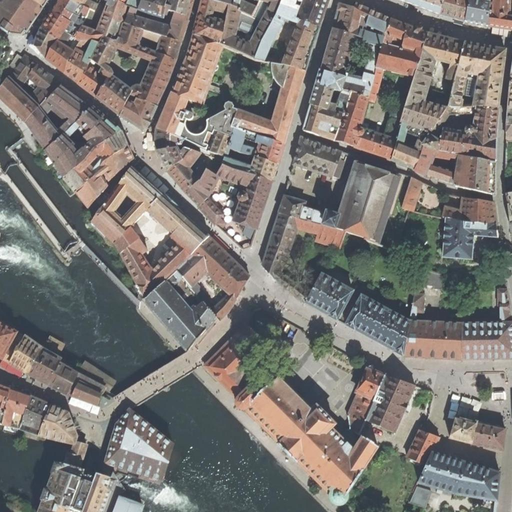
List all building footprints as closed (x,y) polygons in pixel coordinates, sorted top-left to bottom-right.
[(25,32),(27,33),(44,8),(31,0),(3,0),(0,5),(0,28),(4,32),(10,36),(11,35),(22,36),(25,32)] [(59,0),(57,4),(52,12),(71,22),(82,27),(88,15),(90,10),(80,4),(71,0),(59,0)] [(87,0),(71,0),(80,4),(90,10),(95,12),(98,5),(87,0)] [(95,12),(90,10),(88,15),(82,27),(83,27),(76,39),(80,42),(81,41),(95,42),(96,41),(100,44),(104,37),(117,43),(123,24),(125,23),(129,7),(127,6),(115,0),(102,0),(109,2),(105,12),(101,13),(101,14),(103,17),(96,33),(87,29),(95,12)] [(129,0),(127,6),(129,7),(139,11),(142,2),(135,0),(129,0)] [(142,0),(142,2),(139,11),(149,15),(164,19),(164,18),(167,19),(169,11),(175,13),(189,18),(194,0),(142,0)] [(227,4),(226,5),(214,1),(213,0),(202,0),(201,5),(196,26),(194,34),(223,46),(256,60),(264,40),(267,33),(277,14),(278,15),(283,0),(260,0),(259,3),(252,17),(239,11),(239,10),(233,7),(227,4)] [(252,17),(259,3),(260,0),(235,0),(233,7),(239,10),(239,11),(252,17)] [(283,0),(278,15),(277,14),(267,33),(264,40),(256,60),(255,61),(264,62),(271,47),(285,19),(296,23),(303,0),(283,0)] [(300,20),(319,28),(325,15),(329,0),(303,0),(296,23),(299,24),(300,20)] [(418,7),(440,15),(443,0),(399,0),(400,0),(418,7)] [(443,0),(440,15),(454,19),(465,22),(468,0),(443,0)] [(468,0),(465,22),(477,24),(488,27),(490,0),(468,0)] [(503,29),(511,30),(511,16),(510,16),(509,0),(490,0),(488,27),(503,29)] [(390,20),(371,12),(356,5),(354,9),(340,4),(333,29),(361,38),(360,42),(382,48),(390,20)] [(149,15),(139,11),(129,7),(125,23),(123,24),(144,32),(181,43),(189,18),(175,13),(171,28),(147,21),(149,15)] [(48,19),(42,28),(60,38),(64,32),(71,22),(52,12),(48,19)] [(316,36),(319,28),(300,20),(299,24),(283,65),(305,72),(310,52),(316,36)] [(409,27),(390,20),(382,48),(383,48),(376,70),(369,94),(368,99),(363,97),(350,94),(344,116),(343,115),(339,127),(334,141),(354,148),(391,161),(397,142),(402,122),(410,93),(402,90),(398,93),(385,137),(359,128),(368,101),(374,103),(384,68),(415,77),(428,34),(422,32),(409,27)] [(82,27),(71,22),(64,32),(76,39),(83,27),(82,27)] [(92,61),(103,69),(99,74),(107,79),(97,98),(109,107),(121,116),(131,95),(136,97),(136,98),(157,106),(169,80),(177,60),(180,49),(181,43),(144,32),(123,24),(117,43),(104,37),(100,44),(92,61)] [(41,52),(47,59),(60,38),(42,28),(35,44),(41,52)] [(360,42),(361,38),(333,29),(326,53),(321,71),(346,78),(342,91),(351,93),(350,94),(363,97),(365,92),(369,94),(376,70),(383,48),(382,48),(360,42)] [(57,67),(65,73),(75,52),(80,42),(76,39),(64,32),(60,38),(47,59),(57,67)] [(172,94),(157,129),(174,137),(206,151),(214,131),(232,139),(233,130),(246,133),(263,138),(285,144),(289,125),(305,72),(283,65),(271,63),(271,68),(272,72),(273,75),(274,78),(276,81),(277,83),(279,85),(282,87),(270,126),(243,116),(244,113),(232,109),(233,107),(232,104),(228,103),(225,104),(224,108),(226,111),(206,121),(207,123),(207,126),(206,128),(205,131),(203,133),(201,134),(198,135),(196,136),(194,136),(192,135),(189,133),(187,132),(186,130),(185,128),(185,126),(185,123),(185,120),(187,121),(189,121),(191,120),(192,119),(193,117),(192,116),(192,114),(190,113),(184,110),(188,100),(203,105),(214,72),(217,70),(218,67),(217,63),(223,46),(194,34),(187,56),(172,94)] [(432,77),(431,76),(436,61),(450,65),(446,80),(454,82),(456,73),(457,73),(464,43),(448,39),(428,34),(415,77),(410,93),(402,122),(397,142),(391,161),(414,170),(423,146),(423,145),(429,136),(447,108),(424,102),(432,77)] [(81,41),(80,42),(75,52),(65,73),(71,78),(78,84),(88,66),(91,60),(92,61),(100,44),(96,41),(95,42),(81,41)] [(485,47),(464,43),(457,73),(456,73),(454,82),(449,108),(453,109),(460,108),(466,74),(473,75),(472,81),(469,80),(466,96),(475,97),(473,108),(477,107),(498,109),(502,77),(505,51),(485,47)] [(26,56),(13,74),(9,80),(8,79),(0,90),(0,98),(27,124),(40,109),(62,85),(51,76),(50,77),(26,56)] [(87,91),(97,98),(107,79),(99,74),(88,66),(78,84),(87,91)] [(342,91),(346,78),(321,71),(316,88),(311,105),(328,111),(343,115),(344,116),(350,94),(351,93),(342,91)] [(77,96),(62,85),(40,109),(27,124),(46,151),(64,136),(80,119),(92,107),(86,103),(85,103),(77,96)] [(133,125),(145,132),(153,116),(157,106),(136,98),(136,97),(131,95),(121,116),(133,125)] [(343,115),(328,111),(311,105),(307,118),(303,131),(334,141),(339,127),(343,115)] [(46,151),(55,165),(74,147),(67,141),(79,129),(86,137),(106,119),(99,114),(92,107),(80,119),(64,136),(46,151)] [(480,161),(495,163),(495,137),(495,133),(498,109),(477,107),(473,108),(460,108),(453,109),(449,108),(447,107),(447,108),(429,136),(423,145),(423,146),(437,153),(458,156),(478,160),(480,161)] [(55,165),(64,179),(90,158),(95,150),(121,132),(120,130),(113,125),(106,119),(86,137),(93,144),(87,149),(85,145),(81,141),(74,147),(55,165)] [(157,143),(157,151),(176,148),(182,148),(185,148),(191,150),(223,161),(224,158),(206,151),(174,137),(157,129),(157,130),(157,139),(157,143)] [(278,166),(281,156),(281,155),(285,144),(263,138),(246,133),(233,130),(232,139),(228,148),(230,149),(240,153),(255,157),(278,166)] [(274,179),(278,166),(255,157),(252,167),(227,158),(230,149),(228,148),(232,139),(214,131),(206,151),(224,158),(223,161),(222,166),(223,166),(236,171),(250,175),(272,183),(274,179)] [(125,140),(121,132),(95,150),(90,158),(64,179),(76,193),(88,184),(98,175),(100,169),(103,164),(128,147),(125,140)] [(298,152),(294,165),(333,178),(335,172),(338,173),(345,154),(302,138),(298,152)] [(449,183),(451,185),(474,191),(494,195),(494,175),(495,163),(480,161),(478,160),(458,156),(437,153),(423,146),(414,170),(433,179),(440,182),(449,183)] [(100,169),(98,175),(88,184),(76,193),(88,209),(112,183),(111,182),(113,177),(132,159),(130,153),(128,147),(103,164),(100,169)] [(162,162),(167,172),(183,160),(191,150),(185,148),(179,155),(176,148),(157,151),(157,152),(162,162)] [(178,184),(186,193),(199,182),(200,182),(204,177),(207,171),(217,177),(223,166),(222,166),(223,161),(191,150),(183,160),(167,172),(168,172),(178,184)] [(356,164),(339,217),(335,230),(345,233),(364,239),(364,240),(378,245),(399,178),(378,171),(356,164)] [(210,220),(215,225),(224,214),(209,197),(219,178),(245,187),(244,193),(242,193),(240,194),(239,195),(239,197),(239,198),(239,199),(240,201),(240,202),(233,222),(249,227),(246,236),(254,240),(263,210),(272,183),(250,175),(236,171),(223,166),(217,177),(207,171),(204,177),(200,182),(199,182),(186,193),(192,200),(199,207),(199,208),(210,220)] [(102,224),(116,245),(122,253),(138,284),(134,286),(139,293),(143,301),(144,300),(146,298),(171,276),(176,271),(191,257),(192,255),(209,237),(180,210),(180,209),(170,201),(164,195),(163,195),(132,167),(97,217),(92,222),(90,224),(94,228),(102,224)] [(422,183),(411,178),(402,208),(413,212),(422,183)] [(299,220),(323,227),(327,215),(304,208),(306,203),(284,197),(279,214),(299,220)] [(443,218),(446,219),(460,222),(496,225),(494,203),(471,200),(462,198),(461,212),(445,208),(443,218)] [(327,215),(323,227),(335,230),(339,217),(327,213),(327,215)] [(275,226),(263,266),(277,282),(304,305),(306,304),(309,297),(286,279),(286,278),(286,276),(285,274),(284,274),(282,273),(281,274),(285,264),(291,248),(297,229),(318,235),(315,241),(339,249),(345,233),(335,230),(323,227),(299,220),(279,214),(275,226)] [(497,231),(496,225),(460,222),(446,219),(443,257),(471,260),(473,236),(498,238),(497,231)] [(212,312),(217,317),(220,321),(226,316),(230,311),(250,277),(246,273),(242,269),(230,257),(209,237),(192,255),(191,257),(176,271),(191,288),(207,273),(212,277),(208,281),(217,289),(220,285),(231,295),(212,312)] [(419,269),(416,285),(433,287),(433,289),(441,290),(442,277),(441,277),(440,276),(419,269)] [(323,313),(338,321),(353,292),(322,274),(306,304),(323,313)] [(171,276),(146,298),(148,304),(146,305),(147,307),(149,305),(155,312),(154,314),(154,315),(156,314),(162,321),(161,322),(162,323),(163,322),(169,329),(168,330),(169,331),(170,330),(176,337),(175,339),(183,348),(184,347),(188,351),(190,350),(204,333),(217,317),(212,312),(204,303),(198,309),(196,306),(190,312),(184,304),(185,303),(184,302),(183,303),(177,296),(178,295),(177,294),(175,295),(170,288),(176,282),(171,276)] [(510,306),(507,290),(497,290),(498,306),(500,306),(500,324),(462,324),(461,360),(488,359),(511,358),(511,322),(509,306),(510,306)] [(424,295),(415,295),(410,322),(403,357),(433,358),(461,360),(462,324),(415,322),(416,313),(423,314),(424,295)] [(361,333),(373,340),(389,311),(362,297),(346,325),(361,333)] [(389,348),(403,357),(410,322),(389,311),(373,340),(389,348)] [(0,358),(3,360),(9,348),(12,344),(19,332),(0,321),(0,358)] [(379,449),(362,437),(354,449),(342,439),(332,430),(335,426),(317,407),(313,411),(300,397),(279,377),(267,389),(250,372),(270,351),(246,327),(206,367),(238,399),(237,401),(237,404),(237,407),(240,409),(243,411),(246,411),(280,444),(279,445),(297,464),(298,463),(331,496),(331,499),(331,501),(332,503),(335,505),(338,506),(341,506),(344,505),(346,503),(348,501),(348,498),(348,496),(379,449)] [(19,369),(29,375),(43,350),(19,332),(12,344),(16,347),(14,351),(9,348),(3,360),(19,369)] [(39,380),(48,385),(61,362),(61,360),(43,350),(29,375),(39,380)] [(84,401),(98,406),(102,395),(103,392),(107,394),(114,381),(86,362),(79,373),(61,362),(48,385),(57,390),(67,395),(72,396),(84,401)] [(350,429),(360,436),(366,421),(385,377),(369,368),(348,417),(350,429)] [(415,387),(385,377),(366,421),(382,428),(381,430),(387,433),(388,431),(395,434),(403,414),(404,414),(406,410),(408,405),(408,404),(415,387)] [(11,389),(2,385),(0,384),(0,425),(3,426),(11,389)] [(3,426),(21,430),(26,414),(31,397),(22,394),(11,389),(3,426)] [(21,430),(38,436),(51,406),(41,402),(31,397),(26,414),(21,430)] [(477,412),(480,402),(463,397),(460,408),(477,412)] [(38,436),(75,445),(76,443),(78,438),(69,414),(61,410),(51,406),(38,436)] [(114,468),(126,472),(143,477),(162,483),(173,447),(131,412),(118,426),(114,439),(106,466),(114,468)] [(457,417),(450,439),(471,444),(476,423),(467,420),(457,417)] [(505,429),(476,423),(471,444),(487,447),(503,450),(507,430),(505,429)] [(354,449),(362,437),(360,436),(350,429),(342,439),(354,449)] [(420,431),(407,458),(426,467),(432,453),(439,438),(425,433),(420,431)] [(50,489),(42,511),(102,511),(111,484),(96,468),(91,465),(83,460),(82,459),(81,457),(82,456),(84,456),(87,447),(81,445),(76,443),(75,445),(71,454),(67,453),(63,464),(62,467),(55,464),(43,487),(50,489)] [(449,458),(432,453),(426,467),(419,483),(455,495),(464,463),(449,458)] [(500,474),(464,463),(455,495),(497,501),(498,488),(500,474)] [(431,491),(417,487),(409,503),(426,508),(431,491)] [(141,511),(143,508),(120,499),(115,511),(141,511)]
